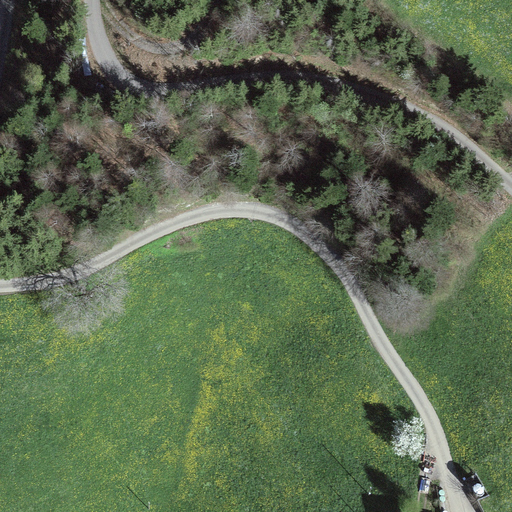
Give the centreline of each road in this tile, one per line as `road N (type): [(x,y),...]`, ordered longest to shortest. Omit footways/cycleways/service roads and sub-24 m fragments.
road 1 (unclassified): [(458,511),(422,401),(341,262),(276,213),(203,210),(75,272),(0,283)]
road 2 (unclassified): [(511,185),(427,118),(341,84),(284,76),(157,92),(135,87),(104,57),(92,0)]
road 3 (track): [(94,0),(146,43),(166,46),(195,37),(213,0)]
